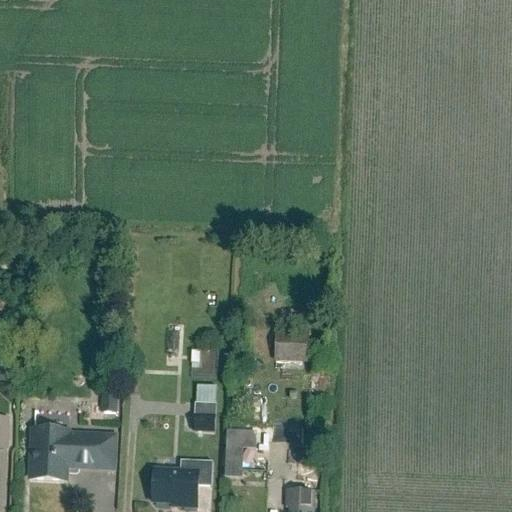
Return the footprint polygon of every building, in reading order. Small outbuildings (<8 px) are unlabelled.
[(311,335),(277,333),(275,364),(309,366),(311,335)] [(105,415),(120,416),(121,396),(106,396),(105,415)] [(216,406),(215,406),(194,405),(193,434),(215,435),(216,406)] [(114,471),(115,439),(68,436),(68,434),(33,432),(31,480),(66,482),(66,468),(114,471)] [(228,434),(226,472),(241,473),(242,449),(255,450),(256,435),(228,434)] [(211,488),(212,466),(183,464),(182,475),(155,473),(153,505),(176,506),(176,508),(197,509),(198,488),(211,488)] [(302,495),(302,484),(288,483),(288,494),(287,494),(286,510),(291,510),(291,511),(313,511),(314,495),(302,495)]
